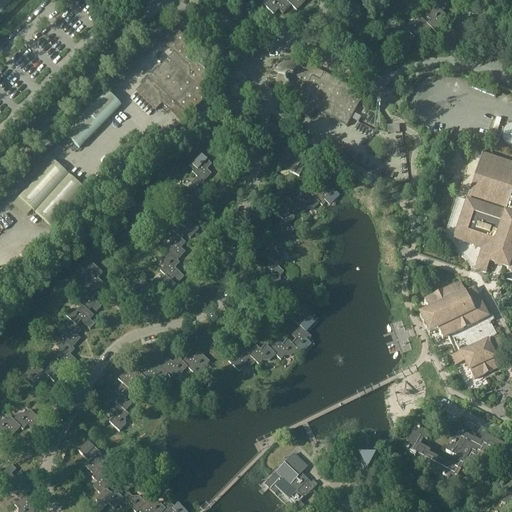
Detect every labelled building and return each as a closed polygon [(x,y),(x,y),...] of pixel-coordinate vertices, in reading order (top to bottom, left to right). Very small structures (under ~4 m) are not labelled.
[(283,15),(291,6),(286,1),(285,0),(269,0),(264,6),(274,15),(276,13),(274,12),(275,10),(277,9),(279,10),(283,15)] [(286,0),(286,1),(291,6),(297,12),(305,3),(302,0),(286,0)] [(432,0),(430,2),(436,8),(436,7),(442,13),(442,12),(450,4),(445,0),(432,0)] [(432,30),(438,35),(446,26),(440,20),(443,17),(444,19),(446,17),(442,12),(442,13),(436,7),(436,8),(430,14),(430,21),(427,24),(432,30)] [(424,38),(432,30),(427,24),(422,19),(418,23),(411,23),(405,29),(413,37),(412,37),(415,39),(417,37),(415,35),(418,32),(424,38)] [(404,45),(412,37),(413,37),(405,29),(402,26),(398,30),(391,30),(385,36),(395,46),(397,44),(395,42),(398,39),(404,45)] [(188,117),(209,95),(203,89),(209,82),(210,82),(210,81),(210,80),(211,79),(211,78),(211,77),(210,76),(210,75),(209,74),(194,59),(200,53),(174,27),(161,41),(180,59),(174,65),(168,59),(136,92),(156,111),(162,105),(169,111),(175,104),(188,117)] [(44,54),(48,46),(43,43),(39,51),(44,54)] [(141,72),(150,63),(139,52),(130,60),(141,72)] [(310,120),(315,110),(347,127),(364,95),(308,65),(304,73),(299,70),(301,68),(298,66),(299,65),(291,63),(284,63),(278,67),(273,73),(277,74),(276,79),(276,85),(279,90),(283,94),(284,92),(291,96),(291,97),(299,101),(294,111),(303,115),(310,120)] [(105,91),(64,134),(79,150),(121,107),(105,91)] [(390,125),(386,125),(387,131),(387,134),(391,133),(399,133),(399,125),(390,125)] [(503,136),(503,137),(503,138),(503,140),(504,141),(504,142),(505,142),(505,143),(506,144),(507,144),(508,145),(509,145),(510,146),(511,146),(511,145),(511,127),(510,127),(509,127),(509,128),(508,128),(507,128),(507,129),(506,129),(505,130),(504,131),(504,132),(503,133),(503,134),(503,135),(503,136)] [(133,150),(126,142),(99,170),(106,177),(133,150)] [(299,166),(306,153),(289,144),(277,165),(278,166),(278,164),(288,170),(288,171),(299,177),(303,169),(299,166)] [(446,232),(444,239),(471,269),(486,274),(489,264),(498,267),(507,270),(504,280),(511,282),(511,165),(482,155),(466,203),(457,200),(446,232)] [(196,169),(192,173),(197,178),(198,178),(203,183),(211,175),(205,169),(208,166),(210,167),(212,165),(202,156),(196,162),(196,169)] [(53,161),(19,198),(51,227),(85,190),(53,161)] [(192,191),(188,195),(191,198),(199,205),(207,197),(201,191),(204,188),(206,189),(208,187),(203,183),(198,178),(197,178),(192,184),(192,191)] [(320,188),(312,196),(312,197),(319,204),(322,207),(326,203),(330,203),(333,203),(339,197),(340,195),(329,187),(327,189),(329,191),(326,194),(320,188)] [(313,210),(319,204),(312,197),(312,196),(310,194),(308,196),(310,198),(307,201),(300,195),(292,203),(292,204),(298,209),(297,209),(303,214),(306,211),(313,210)] [(186,211),(182,215),(187,220),(188,220),(193,225),(201,217),(195,211),(198,208),(200,209),(202,207),(199,205),(191,198),(185,204),(186,211)] [(278,216),(282,221),(283,221),(288,226),(294,219),(294,213),(297,209),(298,209),(292,204),(292,203),(287,198),(278,207),(285,213),(282,216),(280,214),(278,216)] [(177,224),(171,230),(175,235),(175,234),(181,240),(183,238),(181,236),(184,233),(190,239),(199,230),(193,225),(188,220),(187,220),(184,224),(177,224)] [(283,221),(282,221),(274,229),(281,235),(278,238),(276,237),(274,239),(276,241),(276,240),(284,248),(290,242),(290,235),(294,231),(288,226),(283,221)] [(170,248),(166,251),(169,255),(169,254),(177,262),(185,253),(179,247),(182,244),(184,246),(186,244),(181,240),(175,234),(175,235),(169,241),(170,248)] [(268,258),(272,263),(273,263),(278,268),(284,262),(284,255),(288,251),(284,248),(276,240),(276,241),(268,249),(275,255),(272,258),(270,256),(268,258)] [(164,268),(160,271),(165,277),(166,276),(171,282),(175,278),(179,283),(184,278),(179,273),(173,267),(176,264),(178,266),(180,264),(177,262),(169,254),(169,255),(163,261),(164,268)] [(266,278),(264,280),(257,287),(267,297),(280,284),(280,277),(284,273),(278,268),(273,263),(272,263),(264,271),(271,277),(268,280),(266,278)] [(87,278),(83,282),(86,285),(94,292),(98,288),(102,293),(107,288),(102,283),(96,277),(99,274),(101,276),(103,274),(93,264),(86,271),(87,278)] [(149,286),(149,287),(155,292),(154,292),(159,296),(161,294),(159,293),(162,290),(168,296),(177,287),(171,282),(166,276),(165,277),(162,280),(155,280),(149,286)] [(133,285),(127,292),(137,301),(139,299),(137,298),(140,294),(147,301),(154,292),(155,292),(149,287),(149,286),(144,281),(140,285),(133,285)] [(81,298),(77,302),(82,307),(82,306),(88,312),(92,308),(96,313),(101,308),(96,303),(90,297),(93,294),(95,296),(97,294),(94,292),(86,285),(80,291),(81,298)] [(497,335),(481,303),(472,287),(463,291),(461,285),(424,304),(428,313),(433,322),(438,331),(442,340),(448,337),(455,352),(458,350),(474,380),(501,367),(488,340),(497,335)] [(306,333),(312,327),(312,320),(315,316),(304,305),(296,314),(302,320),(299,323),(298,321),(296,323),(300,328),(300,327),(306,333)] [(72,310),(66,317),(70,321),(71,321),(76,326),(78,324),(76,323),(79,320),(85,326),(90,330),(95,325),(90,321),(94,317),(88,312),(82,306),(82,307),(79,310),(72,310)] [(65,334),(61,338),(64,341),(72,348),(73,348),(80,340),(74,334),(77,331),(79,332),(81,330),(76,326),(71,321),(70,321),(65,327),(65,334)] [(310,337),(306,333),(300,327),(300,328),(292,336),(298,342),(295,345),(294,343),(292,345),(297,351),(299,353),(302,355),(308,349),(307,342),(311,338),(310,337)] [(59,354),(55,358),(60,363),(61,363),(66,368),(70,365),(74,369),(79,364),(74,360),(68,354),(71,351),(73,352),(75,350),(73,348),(72,348),(64,341),(58,347),(59,354)] [(278,342),(270,350),(276,356),(275,356),(281,361),(284,357),(291,357),(297,351),(292,345),(288,341),(286,343),(287,345),(284,348),(278,342)] [(256,347),(248,355),(256,362),(256,363),(259,366),(263,362),(269,362),(275,356),(276,356),(270,350),(266,346),(264,348),(266,350),(263,353),(256,347)] [(185,350),(181,355),(185,359),(182,363),(187,368),(193,373),(197,370),(204,369),(210,363),(200,353),(198,355),(199,357),(197,360),(190,354),(185,350)] [(250,369),(256,363),(256,362),(248,355),(246,353),(244,355),(246,356),(243,360),(237,353),(228,362),(239,373),(243,369),(250,369)] [(160,368),(168,375),(167,375),(171,378),(175,375),(181,374),(187,368),(182,363),(178,358),(176,360),(177,362),(175,365),(168,359),(160,368)] [(44,373),(50,379),(54,383),(56,381),(54,379),(57,376),(63,382),(72,373),(66,368),(61,363),(60,363),(57,367),(50,367),(44,373)] [(140,375),(146,380),(145,380),(151,386),(155,382),(162,381),(167,375),(168,375),(160,368),(158,365),(156,367),(158,369),(155,372),(148,366),(140,375)] [(28,372),(22,378),(32,388),(34,386),(32,384),(35,381),(42,387),(50,379),(44,373),(39,368),(35,372),(28,372)] [(126,371),(118,380),(123,385),(129,390),(133,387),(140,386),(145,380),(146,380),(140,375),(136,370),(134,372),(135,374),(133,377),(126,371)] [(117,401),(115,403),(117,405),(118,405),(126,412),(131,406),(131,399),(135,395),(129,390),(123,385),(115,394),(122,399),(119,403),(117,401)] [(111,421),(109,423),(119,433),(126,426),(125,419),(129,415),(126,412),(118,405),(117,405),(110,414),(116,420),(113,423),(111,421)] [(13,421),(21,428),(20,428),(23,431),(25,429),(23,427),(26,424),(32,430),(37,434),(42,429),(37,425),(41,421),(30,410),(26,414),(19,414),(13,421)] [(0,434),(3,438),(5,435),(3,434),(6,431),(12,437),(20,428),(21,428),(13,421),(10,417),(6,421),(0,421),(0,434)] [(480,443),(471,439),(462,434),(461,436),(459,439),(457,438),(454,443),(453,445),(451,449),(449,447),(446,453),(454,457),(450,465),(429,455),(431,452),(420,447),(424,440),(427,442),(430,436),(418,429),(417,431),(415,435),(412,433),(406,444),(409,445),(407,449),(406,451),(414,455),(413,458),(415,458),(419,460),(417,463),(422,466),(424,466),(428,468),(427,471),(437,477),(439,474),(442,477),(449,480),(450,478),(454,480),(456,481),(462,470),(465,472),(467,473),(473,462),(477,464),(478,465),(485,454),(488,456),(495,460),(496,457),(500,459),(501,460),(500,462),(505,465),(507,463),(511,465),(511,450),(484,436),(480,443)] [(87,442),(78,452),(85,459),(87,460),(89,459),(92,462),(86,468),(94,476),(102,468),(102,469),(105,465),(101,462),(101,455),(95,449),(87,442)] [(291,503),(296,508),(299,511),(304,507),(300,503),(312,491),(313,491),(317,486),(313,482),(311,484),(301,474),(307,468),(305,466),(294,455),(265,485),(267,487),(275,495),(279,492),(291,503)] [(376,456),(359,456),(367,471),(376,456)] [(0,486),(1,486),(5,490),(10,484),(15,479),(12,475),(16,470),(11,466),(7,470),(1,477),(0,476),(0,486)] [(94,476),(92,478),(94,480),(96,478),(99,481),(93,488),(101,496),(106,490),(107,490),(112,485),(108,481),(108,474),(102,469),(102,468),(94,476)] [(20,473),(15,479),(10,484),(13,488),(14,495),(20,501),(25,495),(26,495),(30,491),(28,489),(26,491),(23,488),(29,481),(20,473)] [(99,505),(95,509),(97,511),(101,511),(104,509),(110,503),(114,506),(112,508),(114,510),(118,505),(123,500),(123,499),(117,494),(110,494),(107,490),(106,490),(101,496),(96,501),(99,505)] [(511,511),(511,490),(509,495),(509,497),(507,501),(504,499),(501,505),(503,506),(503,508),(501,511),(498,510),(497,511),(511,511)] [(20,501),(15,506),(18,510),(18,511),(33,511),(31,511),(30,511),(28,510),(34,503),(39,499),(34,494),(29,499),(26,495),(25,495),(20,501)] [(123,500),(118,505),(125,511),(127,511),(133,507),(136,510),(134,511),(137,511),(138,511),(145,504),(145,503),(139,498),(132,498),(128,494),(123,499),(123,500)] [(138,511),(163,511),(165,510),(159,504),(152,504),(148,500),(145,503),(145,504),(138,511)]
